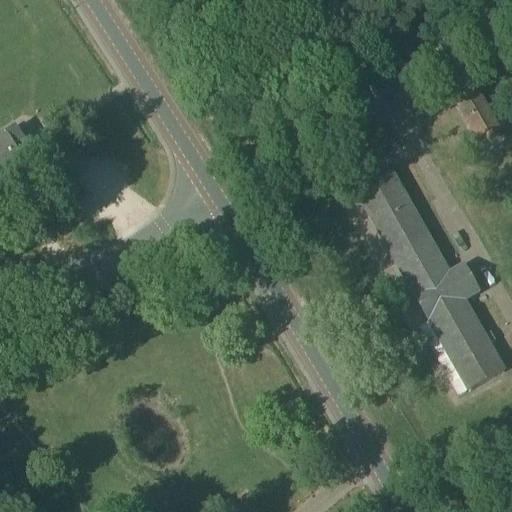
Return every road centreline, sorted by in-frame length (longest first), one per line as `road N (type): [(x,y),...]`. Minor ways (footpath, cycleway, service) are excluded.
road 1 (primary): [(401,511),(222,208)]
road 2 (primary): [(222,208),(90,0)]
road 3 (unclassified): [(0,292),(124,261),(222,208)]
